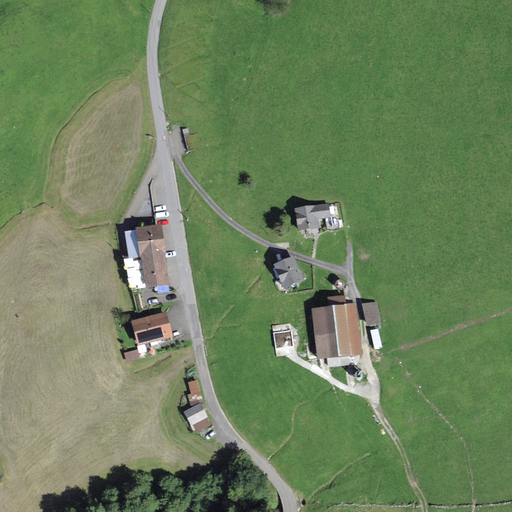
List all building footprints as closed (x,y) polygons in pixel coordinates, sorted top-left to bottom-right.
[(198,133),(184,137),(188,152),(192,151),(202,148),(198,133)] [(329,205),(295,211),(298,234),(320,231),(319,221),(331,219),(329,205)] [(161,227),(135,231),(136,233),(123,234),(127,260),(124,261),(129,292),(146,290),(146,291),(170,288),(161,227)] [(294,258),(273,268),(284,292),(305,283),(294,258)] [(342,291),(343,290),(344,289),(345,288),(345,286),(345,285),(344,283),(342,282),(341,282),(340,282),(338,282),(337,283),(336,285),(335,286),(336,288),(336,290),(338,291),(339,291),(341,291),(342,291)] [(329,309),(311,311),(318,362),(328,361),(329,369),(352,365),(351,358),(363,356),(356,305),(346,306),(345,297),(328,300),(329,309)] [(377,303),(362,306),(367,328),(382,325),(377,303)] [(166,313),(130,324),(138,349),(174,338),(166,313)] [(378,330),(370,332),(374,352),(383,350),(378,330)] [(137,351),(124,355),(126,364),(140,360),(137,351)] [(362,381),(363,380),(363,379),(363,377),(363,376),(362,375),(361,374),(359,373),(358,373),(356,374),(355,375),(354,377),(354,378),(354,380),(355,381),(356,382),(358,382),(359,382),(361,382),(362,381)] [(191,409),(183,414),(191,428),(193,427),(197,435),(211,427),(206,419),(208,419),(201,407),(204,406),(197,382),(188,384),(191,395),(187,396),(191,409)]
